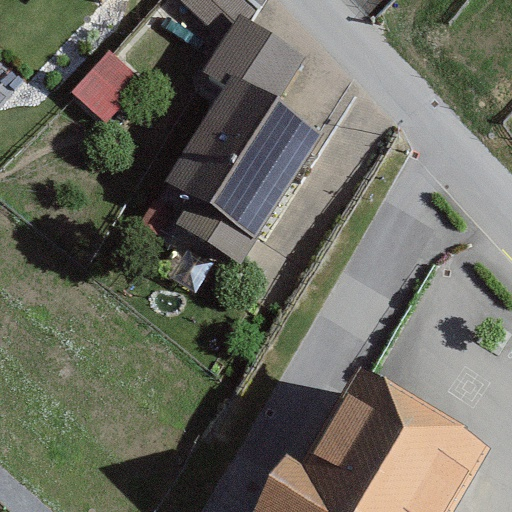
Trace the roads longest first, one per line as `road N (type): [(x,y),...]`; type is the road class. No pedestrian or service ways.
road 1 (residential): [(456,156),(253,511)]
road 2 (residential): [(315,0),(456,156)]
